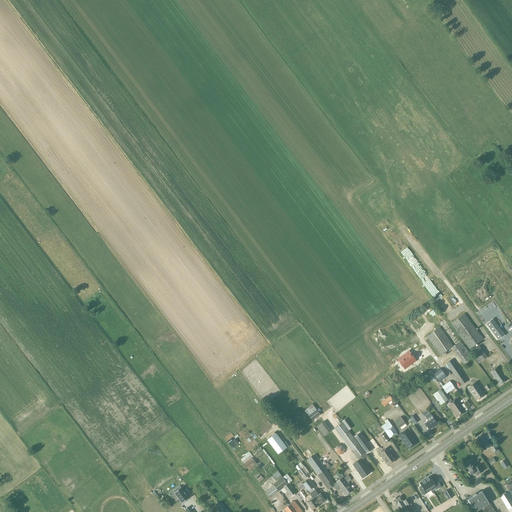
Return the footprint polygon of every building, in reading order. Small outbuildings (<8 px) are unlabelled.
[(399,227),(404,235),(409,232),(405,224),(399,227)] [(397,252),(410,270),(417,265),(404,247),(397,252)] [(427,293),(436,288),(430,279),(428,281),(423,272),(417,276),(427,293)] [(470,349),(483,339),(465,314),(451,324),(470,349)] [(493,319),(486,324),(498,340),(505,335),(493,319)] [(454,346),(440,327),(427,337),(440,356),(454,346)] [(488,357),(479,346),(470,353),(479,364),(488,357)] [(409,351),(405,353),(407,356),(401,360),(403,364),(402,364),(404,368),(414,362),(412,358),(413,357),(409,351)] [(488,359),(490,362),(498,357),(495,354),(488,359)] [(468,381),(454,361),(447,365),(461,385),(468,381)] [(499,385),(507,380),(498,367),(490,372),(499,385)] [(433,374),(439,381),(446,376),(439,368),(433,374)] [(477,401),(485,395),(476,382),(467,388),(477,401)] [(446,384),(442,387),(447,394),(455,388),(453,386),(449,389),(446,384)] [(437,392),(433,395),(440,406),(444,403),(437,392)] [(390,396),(381,402),(384,407),(389,403),(393,400),(390,396)] [(464,404),(462,405),(457,398),(448,405),(457,418),(466,412),(466,411),(468,410),(464,404)] [(425,416),(429,422),(425,424),(429,430),(438,424),(428,410),(422,413),(425,417),(425,416)] [(406,424),(401,417),(394,421),(399,428),(406,424)] [(397,433),(387,419),(384,421),(386,423),(382,426),(390,438),(397,433)] [(316,427),(326,438),(333,432),(324,421),(316,427)] [(350,449),(359,460),(353,464),(362,478),(370,473),(362,460),(369,455),(367,453),(365,454),(354,438),(350,432),(352,430),(350,428),(348,430),(342,422),(334,428),(345,443),(350,449)] [(409,449),(417,443),(407,429),(399,435),(409,449)] [(360,446),(363,450),(370,445),(366,441),(360,432),(354,437),(360,446)] [(390,440),(384,432),(380,435),(386,444),(390,440)] [(276,433),(267,440),(278,454),(287,448),(289,446),(286,442),(284,443),(276,433)] [(492,445),(489,440),(492,438),(489,433),(478,440),(485,451),(490,447),(493,445),(492,445)] [(232,448),(239,443),(236,439),(233,441),(232,440),(228,443),(232,448)] [(342,445),(337,446),(335,451),(339,455),(343,454),(345,449),(342,445)] [(495,445),(491,448),(496,455),(500,453),(495,445)] [(379,454),(388,466),(397,459),(388,447),(379,454)] [(348,475),(344,478),(344,477),(334,484),(332,481),(333,479),(319,460),(320,459),(316,453),(307,460),(318,475),(329,490),(334,486),(337,490),(342,486),(343,487),(348,483),(351,480),(348,475)] [(249,470),(257,464),(252,457),(253,457),(251,455),(242,462),(249,470)] [(508,466),(504,460),(500,463),(504,469),(508,466)] [(480,465),(476,467),(473,461),(465,466),(470,475),(476,472),(477,475),(484,471),(480,465)] [(295,467),(302,476),(303,475),(305,478),(308,476),(307,474),(309,473),(303,465),(300,466),(299,464),(295,467)] [(278,471),(272,476),(276,481),(282,476),(278,471)] [(283,477),(288,483),(292,481),(287,474),(283,477)] [(274,485),(265,492),(270,498),(284,488),(291,497),(295,493),(288,483),(288,484),(283,477),(273,484),(274,485)] [(426,479),(425,480),(431,489),(435,487),(436,490),(441,487),(436,478),(433,480),(432,479),(430,477),(428,478),(426,479)] [(477,481),(471,484),(474,487),(479,484),(482,483),(483,482),(481,478),(476,480),(477,481)] [(303,484),(305,487),(309,491),(313,487),(314,487),(308,479),(303,484)] [(422,481),(422,482),(420,483),(422,486),(422,487),(419,489),(423,494),(431,489),(425,480),(424,480),(424,481),(422,482),(422,481)] [(354,490),(348,483),(343,487),(342,486),(337,490),(339,488),(345,496),(354,490)] [(182,503),(189,498),(181,488),(180,486),(176,489),(177,491),(174,493),(182,503)] [(448,489),(444,492),(448,499),(453,497),(448,489)] [(511,489),(500,497),(508,510),(511,507),(511,489)] [(310,494),(313,499),(318,506),(327,500),(325,496),(323,497),(320,494),(319,495),(315,490),(310,494)] [(474,511),(494,511),(490,503),(482,491),(476,494),(476,493),(472,496),(473,496),(467,500),(474,511)] [(408,498),(403,501),(400,496),(393,501),(400,511),(401,510),(402,511),(406,509),(405,507),(411,503),(408,498)] [(318,506),(313,499),(308,502),(313,510),(318,506)] [(212,508),(214,511),(229,511),(221,501),(212,508)] [(284,509),(286,511),(302,511),(295,502),(284,509)]
